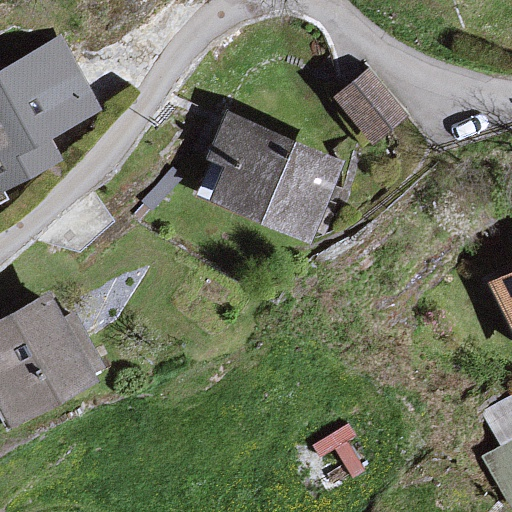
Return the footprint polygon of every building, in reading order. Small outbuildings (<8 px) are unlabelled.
[(89,109),(56,43),(0,70),(0,182),(49,159),(37,135),(89,109)] [(400,112),(367,71),(334,97),(367,139),(400,112)] [(328,163),(220,115),(202,155),(219,163),(205,194),(296,235),(328,163)] [(511,267),(486,281),(511,331),(511,267)] [(76,374),(34,300),(0,319),(0,401),(7,413),(76,374)] [(511,383),(479,399),(495,434),(481,440),(504,490),(511,485),(511,383)]
